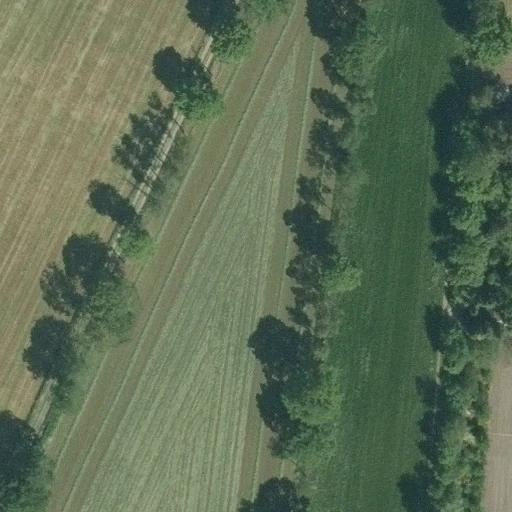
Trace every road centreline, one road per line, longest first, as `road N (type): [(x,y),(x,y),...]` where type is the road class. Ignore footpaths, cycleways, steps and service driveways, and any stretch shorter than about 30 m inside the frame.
road 1 (track): [(232,0),(0,510)]
road 2 (track): [(469,0),(428,511)]
